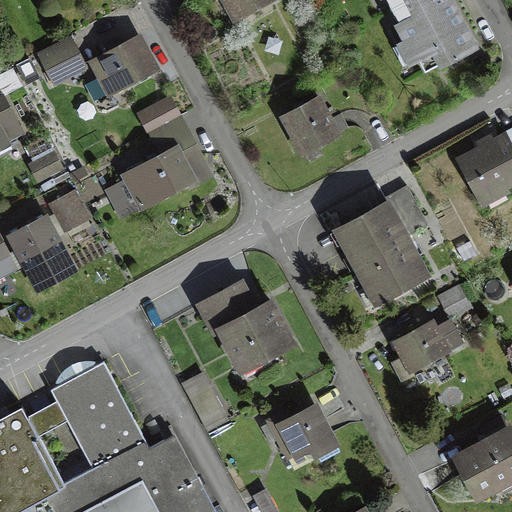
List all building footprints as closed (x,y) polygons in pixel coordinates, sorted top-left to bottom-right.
[(228,0),(236,14),(261,0),(228,0)] [(448,0),(381,0),(402,40),(393,45),(405,67),(419,60),(424,70),(472,45),(448,0)] [(138,39),(94,62),(109,91),(153,68),(138,39)] [(70,43),(44,55),(56,79),(82,67),(70,43)] [(0,142),(20,133),(4,99),(0,100),(0,142)] [(318,99),(285,116),(304,153),(337,135),(318,99)] [(169,101),(141,116),(153,137),(181,122),(169,101)] [(185,131),(157,146),(163,156),(125,176),(140,203),(205,169),(185,131)] [(511,143),(507,133),(457,161),(480,202),(511,184),(511,143)] [(388,201),(336,229),(377,304),(429,276),(407,235),(430,223),(408,184),(385,196),(388,201)] [(72,193),(53,203),(67,230),(86,220),(72,193)] [(44,220),(13,235),(27,265),(58,250),(44,220)] [(242,278),(198,301),(236,373),(294,344),(270,299),(257,306),(242,278)] [(458,287),(437,297),(446,313),(466,303),(458,287)] [(431,322),(397,338),(411,368),(460,344),(450,323),(436,330),(431,322)] [(81,375),(0,418),(0,511),(218,511),(175,430),(148,444),(105,363),(81,375)] [(288,408),(268,420),(290,456),(310,444),(319,458),(339,446),(315,405),(294,418),(288,408)] [(489,443),(458,458),(479,501),(511,484),(511,431),(503,413),(480,424),(489,443)] [(276,511),(266,490),(252,498),(258,511),(276,511)]
